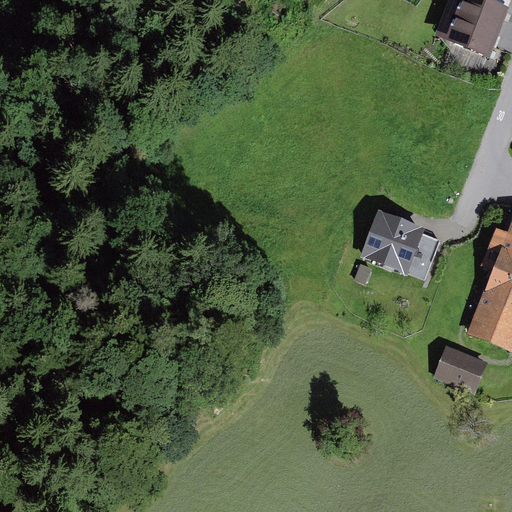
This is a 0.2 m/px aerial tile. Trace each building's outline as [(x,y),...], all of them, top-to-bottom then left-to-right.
[(488,0),(449,0),(435,36),(490,58),(510,8),(488,0)] [(511,0),(488,0),(510,8),(511,2),(511,0)] [(427,229),(380,210),(361,257),(408,276),(425,235),(427,229)] [(511,218),(506,233),(494,229),(479,269),(491,273),(485,290),(511,300),(511,218)] [(440,241),(425,235),(408,276),(424,282),(440,241)] [(361,265),(354,281),(365,285),(372,270),(361,265)] [(511,300),(485,290),(467,335),(511,353),(511,300)] [(486,364),(445,348),(433,378),(474,395),(475,391),(486,364)]
